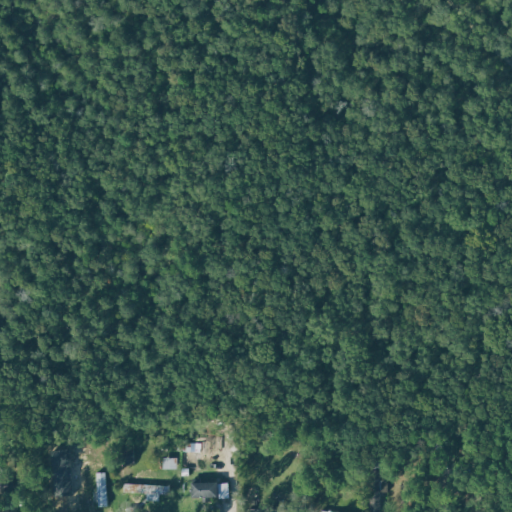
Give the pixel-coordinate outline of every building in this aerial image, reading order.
[(134,448),(120,449),(120,465),(134,464),(134,448)] [(178,470),(178,458),(163,458),(163,469),(178,470)] [(98,507),(110,507),(108,472),(96,473),(98,507)] [(229,482),(190,484),(191,499),(230,498),(229,482)] [(156,494),(170,495),(170,486),(128,485),(128,493),(147,494),(147,501),(156,501),(156,494)]
